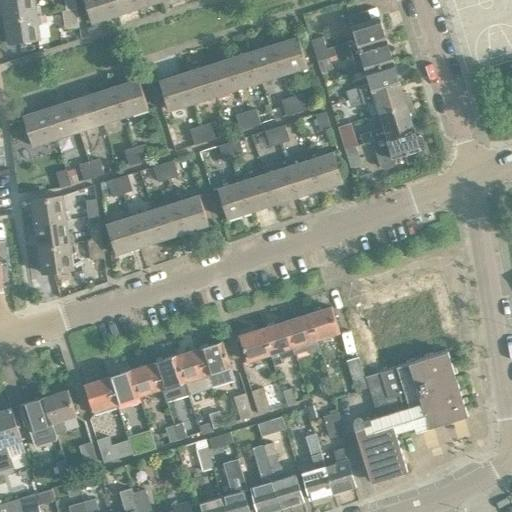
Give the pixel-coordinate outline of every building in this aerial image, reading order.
[(35,0),(2,0),(5,19),(38,15),(35,0)] [(66,11),(76,9),(74,0),(64,0),(66,10),(66,11)] [(85,0),(92,23),(116,16),(111,0),(85,0)] [(111,0),(116,16),(139,8),(136,0),(111,0)] [(136,0),(139,8),(162,1),(161,0),(136,0)] [(65,28),(79,26),(76,9),(66,11),(66,10),(62,10),(65,28)] [(41,39),(38,15),(5,19),(9,44),(41,39)] [(322,35),(311,39),(318,62),(330,58),(329,57),(347,51),(351,50),(351,51),(388,40),(381,17),(353,26),(357,38),(326,48),(322,35)] [(299,37),(276,45),(285,75),(309,67),(299,37)] [(363,58),(367,70),(367,71),(394,62),(388,40),(351,51),(354,61),(363,58)] [(276,45),(253,52),(262,82),(285,75),(276,45)] [(253,52),(230,59),(240,89),(262,82),(253,52)] [(330,58),(318,62),(321,72),(333,68),(330,58)] [(207,67),(217,97),(240,89),(230,59),(207,67)] [(345,90),(348,100),(401,84),(394,62),(367,71),(371,82),(358,86),(345,90)] [(185,74),(194,104),(217,97),(207,67),(185,74)] [(170,111),(194,104),(185,74),(161,82),(170,111)] [(140,79),(116,87),(126,117),(149,109),(140,79)] [(376,99),(380,114),(380,115),(413,104),(410,93),(407,92),(404,93),(401,84),(348,100),(350,107),(363,103),(376,99)] [(93,94),(103,124),(126,117),(116,87),(93,94)] [(292,96),(297,112),(306,109),(301,93),(292,96)] [(93,94),(70,101),(80,131),(103,124),(93,94)] [(297,112),(292,96),(281,99),(286,115),(297,112)] [(70,101),(47,109),(57,139),(80,131),(70,101)] [(374,139),(374,140),(374,141),(415,128),(412,119),(415,118),(417,115),(413,104),(380,115),(384,126),(359,134),(362,143),(374,139)] [(246,110),(251,126),(260,123),(256,107),(246,110)] [(33,146),(57,139),(47,109),(24,116),(33,146)] [(251,126),(246,110),(235,114),(241,130),(251,126)] [(325,111),(315,114),(320,130),(330,126),(325,111)] [(340,123),(346,145),(359,141),(353,120),(340,123)] [(201,125),(206,141),(215,138),(210,122),(201,125)] [(276,126),(281,142),(290,140),(285,124),(276,126)] [(206,141),(201,125),(190,128),(195,144),(206,141)] [(281,142),(276,126),(265,130),(270,146),(281,142)] [(415,128),(374,141),(376,147),(383,170),(398,165),(396,158),(425,149),(426,146),(423,137),(420,136),(417,137),(415,128)] [(230,141),(235,157),(244,154),(239,138),(230,141)] [(235,157),(230,141),(219,145),(224,160),(235,157)] [(135,146),(140,161),(150,158),(144,143),(135,146)] [(345,148),(350,167),(361,163),(356,145),(345,148)] [(140,161),(135,146),(124,149),(129,165),(140,161)] [(336,153),(312,160),(321,190),(345,183),(336,153)] [(89,160),(94,176),(104,173),(99,157),(89,160)] [(165,162),(170,178),(178,175),(173,159),(165,162)] [(94,176),(89,160),(79,164),(84,179),(94,176)] [(298,197),(321,190),(312,160),(289,167),(298,197)] [(170,178),(165,162),(153,166),(158,182),(170,178)] [(266,175),(275,204),(298,197),(289,167),(266,175)] [(56,171),(61,187),(71,184),(66,168),(56,171)] [(374,184),(370,171),(358,175),(362,187),(374,184)] [(119,176),(124,192),(133,190),(127,174),(119,176)] [(252,211),(275,204),(266,175),(243,182),(252,211)] [(124,192),(119,176),(108,180),(113,196),(124,192)] [(228,219),(252,211),(243,182),(219,189),(228,219)] [(35,224),(67,219),(64,196),(32,201),(35,224)] [(201,196),(177,203),(185,231),(209,224),(201,196)] [(96,198),(86,199),(88,216),(98,215),(96,198)] [(162,238),(185,231),(177,203),(154,209),(162,238)] [(139,244),(162,238),(154,209),(131,216),(139,244)] [(116,251),(139,244),(131,216),(107,223),(116,251)] [(67,219),(35,224),(39,249),(71,244),(67,219)] [(89,223),(91,239),(91,241),(102,239),(99,222),(89,223)] [(90,259),(104,257),(102,239),(91,241),(91,239),(87,240),(90,259)] [(71,244),(39,249),(42,272),(74,268),(71,244)] [(458,350),(434,273),(358,297),(371,340),(406,329),(417,362),(450,352),(458,350)] [(309,314),(318,339),(340,332),(332,307),(309,314)] [(316,340),(317,340),(318,339),(309,314),(287,321),(297,353),(307,350),(309,351),(310,353),(320,350),(316,340)] [(274,365),(275,364),(284,361),(283,359),(284,357),(297,353),(287,321),(264,328),(272,354),(270,354),(274,365)] [(272,354),(264,328),(241,335),(249,361),(270,354),(272,354)] [(224,341),(201,348),(200,348),(212,386),(235,379),(231,367),(232,366),(224,341)] [(177,355),(189,394),(189,393),(189,392),(200,388),(201,390),(212,386),(200,348),(177,355)] [(471,415),(469,409),(450,352),(417,362),(366,378),(369,387),(378,415),(363,420),(362,419),(361,418),(359,417),(358,417),(356,417),(354,419),(353,420),(353,422),(353,424),(371,482),(408,470),(396,433),(416,426),(418,432),(471,415)] [(189,394),(177,355),(155,362),(163,388),(162,388),(166,401),(177,397),(177,396),(188,392),(189,394)] [(355,391),(369,387),(366,378),(359,356),(346,360),(355,391)] [(140,395),(162,388),(163,388),(155,362),(132,370),(140,395)] [(109,377),(117,402),(140,395),(132,370),(109,377)] [(329,375),(320,378),(325,392),(333,389),(329,375)] [(117,406),(116,402),(117,402),(109,377),(87,384),(96,413),(117,406)] [(271,409),(263,386),(251,390),(258,413),(271,409)] [(291,387),(282,390),(287,404),(296,401),(291,387)] [(67,430),(63,418),(76,414),(69,389),(45,397),(53,421),(53,422),(56,433),(67,430)] [(253,415),(247,398),(246,393),(233,396),(235,401),(240,419),(253,415)] [(23,437),(31,434),(30,429),(53,422),(53,421),(45,397),(22,404),(13,407),(23,437)] [(314,405),(309,407),(312,417),(318,415),(315,405),(314,405)] [(27,450),(23,437),(13,407),(2,411),(1,408),(0,407),(0,471),(15,466),(11,455),(27,450)] [(219,410),(209,413),(213,427),(224,424),(219,410)] [(345,433),(339,411),(323,415),(330,437),(345,433)] [(258,423),(261,435),(274,431),(270,419),(259,422),(258,423)] [(202,433),(213,430),(210,421),(199,424),(202,433)] [(174,424),(179,438),(187,436),(182,422),(174,424)] [(179,438),(174,424),(165,427),(170,441),(179,438)] [(230,431),(210,438),(213,448),(233,442),(230,431)] [(305,435),(316,471),(304,474),(312,501),(334,494),(326,468),(315,432),(305,435)] [(104,462),(133,453),(133,452),(129,438),(112,444),(109,435),(96,439),(104,462)] [(129,438),(133,452),(142,450),(137,435),(129,438)] [(91,440),(79,445),(86,468),(99,464),(91,440)] [(284,480),(273,441),(262,444),(282,509),(304,503),(297,476),(284,480)] [(262,444),(252,447),(263,486),(252,489),(258,511),(272,511),(282,509),(262,444)] [(213,468),(207,446),(196,449),(203,471),(213,468)] [(356,488),(345,447),(334,450),(338,464),(326,468),(334,494),(356,488)] [(223,462),(232,494),(223,497),(226,511),(249,511),(243,491),(248,490),(238,458),(223,462)] [(64,459),(56,462),(60,476),(69,473),(64,459)] [(68,492),(69,495),(79,492),(78,489),(75,481),(66,484),(68,492)] [(125,511),(139,511),(133,491),(131,487),(119,490),(126,511),(125,511)] [(193,511),(190,500),(173,504),(174,508),(161,511),(152,511),(145,487),(133,491),(139,511),(193,511)] [(52,489),(37,493),(39,503),(55,499),(52,489)] [(22,498),(25,511),(41,511),(39,503),(37,493),(22,498)] [(99,511),(96,497),(82,501),(85,511),(99,511)] [(202,511),(226,511),(223,497),(200,504),(202,511)] [(25,511),(22,498),(8,502),(10,511),(25,511)] [(85,511),(82,501),(68,505),(70,511),(85,511)]
